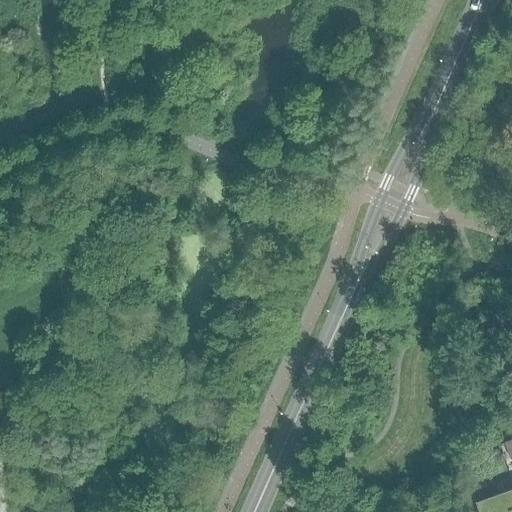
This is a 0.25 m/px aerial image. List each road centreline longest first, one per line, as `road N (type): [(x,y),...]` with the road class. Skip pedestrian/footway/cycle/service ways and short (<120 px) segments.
road 1 (tertiary): [(253,511),(355,281)]
road 2 (tertiary): [(355,281),(402,211),(435,105)]
road 3 (tertiary): [(435,105),(378,198),(355,281)]
